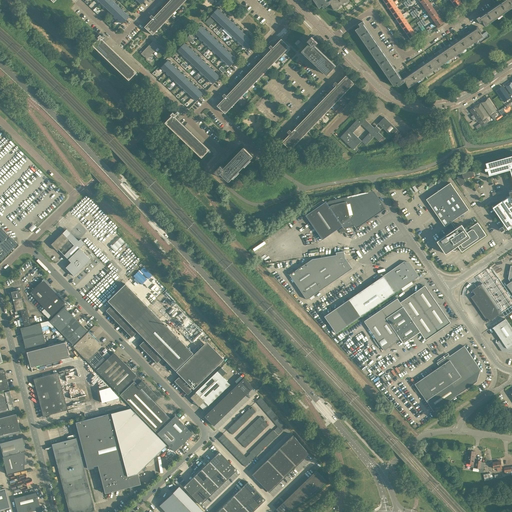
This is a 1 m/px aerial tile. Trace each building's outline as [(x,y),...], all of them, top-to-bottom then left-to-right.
[(110,0),(104,7),(109,11),(115,4),(110,0)] [(149,17),(151,19),(144,27),(152,35),(185,0),(169,0),(166,4),(154,16),(153,17),(152,16),(151,15),(149,17)] [(313,0),(319,8),(322,6),(324,9),(330,5),(334,10),(348,0),(330,0),(328,2),(327,3),(325,0),(313,0)] [(391,0),(386,4),(389,9),(395,5),(391,0)] [(511,0),(506,0),(480,18),(479,17),(476,19),(480,23),(482,21),(483,23),(484,24),(485,26),(511,8),(511,4),(511,3),(511,0)] [(433,8),(430,3),(424,7),(427,12),(433,8)] [(120,8),(115,4),(109,11),(113,15),(120,8)] [(399,10),(395,5),(389,9),(393,14),(399,10)] [(113,15),(117,19),(124,12),(120,8),(113,15)] [(427,12),(431,17),(437,13),(433,8),(427,12)] [(216,20),(222,13),(218,9),(211,15),(216,20)] [(393,14),(396,19),(402,15),(399,10),(393,14)] [(128,17),(124,12),(117,19),(122,23),(128,17)] [(227,17),(222,13),(216,20),(220,24),(227,17)] [(440,18),(437,13),(431,17),(434,22),(440,18)] [(405,20),(402,15),(396,19),(400,24),(405,20)] [(225,28),(231,21),(227,17),(220,24),(225,28)] [(440,18),(434,22),(438,27),(443,23),(440,18)] [(400,24),(403,29),(409,25),(405,20),(400,24)] [(229,32),(235,26),(231,21),(225,28),(229,32)] [(402,81),(395,71),(363,25),(365,24),(363,21),(358,24),(360,27),(359,28),(355,30),(394,86),(397,84),(398,87),(405,82),(408,88),(483,37),(480,33),(482,32),(478,27),(476,28),(477,29),(461,40),(403,80),(402,81)] [(403,29),(406,34),(412,30),(409,25),(403,29)] [(195,33),(199,37),(206,30),(201,26),(195,33)] [(233,36),(240,30),(235,26),(229,32),(233,36)] [(210,35),(206,30),(199,37),(204,41),(210,35)] [(238,40),(244,34),(240,30),(233,36),(238,40)] [(416,35),(412,30),(406,34),(410,39),(416,35)] [(101,37),(99,35),(97,37),(98,38),(91,45),(127,80),(134,73),(135,72),(103,42),(104,41),(105,40),(103,37),(104,36),(103,34),(101,36),(102,36),(101,37)] [(242,45),(248,38),(244,34),(238,40),(242,45)] [(210,35),(204,41),(208,45),(214,39),(210,35)] [(335,67),(336,66),(315,46),(318,43),(316,41),(317,40),(316,39),(315,38),(314,39),(312,37),(307,41),(310,43),(302,51),(327,75),(335,67)] [(242,45),(246,49),(253,42),(248,38),(242,45)] [(219,43),(214,39),(208,45),(212,50),(219,43)] [(222,96),(225,98),(217,106),(225,114),(289,47),(281,39),(274,46),(273,48),(272,47),(271,45),(269,47),(271,50),(228,95),(227,96),(226,95),(224,94),(222,96)] [(152,53),(158,47),(152,42),(147,48),(152,53)] [(178,50),(183,54),(189,48),(185,43),(178,50)] [(219,43),(212,50),(217,54),(223,47),(219,43)] [(227,51),(223,47),(217,54),(221,58),(227,51)] [(147,48),(141,54),(144,56),(143,56),(144,57),(146,59),(152,53),(147,48)] [(193,52),(189,48),(183,54),(187,59),(193,52)] [(221,58),(225,62),(232,55),(227,51),(221,58)] [(198,56),(193,52),(187,59),(191,63),(198,56)] [(236,60),(232,55),(225,62),(230,66),(236,60)] [(202,60),(198,56),(191,63),(196,67),(202,60)] [(206,64),(202,60),(196,67),(200,71),(206,64)] [(162,67),(166,72),(172,65),(168,61),(162,67)] [(211,68),(206,64),(200,71),(204,75),(211,68)] [(177,69),(172,65),(166,72),(170,76),(177,69)] [(215,73),(211,68),(204,75),(209,79),(215,73)] [(181,73),(177,69),(170,76),(175,80),(181,73)] [(185,77),(181,73),(175,80),(179,84),(185,77)] [(220,77),(215,73),(209,79),(213,84),(220,77)] [(287,132),(290,134),(282,142),(283,143),(290,150),(354,84),(347,77),(346,76),(339,83),(338,84),(337,83),(335,82),(333,84),(336,86),(293,131),(292,132),(291,131),(289,130),(287,132)] [(190,82),(185,77),(179,84),(183,88),(190,82)] [(194,86),(190,82),(183,88),(188,92),(194,86)] [(198,90),(194,86),(188,92),(192,97),(198,90)] [(502,88),(496,92),(504,105),(510,101),(502,88)] [(203,94),(198,90),(192,97),(197,101),(203,94)] [(491,115),(498,111),(490,100),(484,104),(491,115)] [(483,104),(476,108),(483,120),(490,116),(483,104)] [(477,122),(482,119),(475,109),(471,112),(477,122)] [(175,114),(173,112),(171,115),(172,116),(165,123),(202,158),(209,150),(210,150),(178,119),(178,118),(179,117),(177,115),(179,113),(177,112),(176,113),(176,114),(175,114)] [(365,120),(362,117),(361,116),(340,137),(353,149),(361,141),(353,133),(361,124),(365,120)] [(397,130),(388,121),(384,117),(378,124),(382,128),(384,129),(391,136),(397,130)] [(484,124),(483,121),(482,120),(479,123),(479,124),(475,127),(477,129),(481,126),(482,125),(484,124)] [(370,132),(362,141),(366,145),(374,136),(378,140),(382,136),(380,134),(378,132),(380,130),(376,126),(374,128),(369,124),(365,128),(370,132)] [(245,148),(244,147),(224,168),(221,165),(219,167),(217,166),(216,167),(215,168),(217,170),(215,172),(219,176),(221,174),(229,181),(253,156),(252,155),(245,148)] [(507,228),(508,230),(511,226),(511,155),(486,163),(487,168),(485,169),(485,172),(488,171),(489,176),(508,171),(510,170),(511,176),(511,191),(509,192),(510,196),(503,201),(503,200),(493,208),(504,224),(503,225),(504,226),(502,227),(499,229),(501,232),(504,230),(507,228)] [(456,180),(461,186),(466,182),(464,179),(475,176),(473,170),(462,174),(462,175),(458,178),(456,180)] [(462,252),(486,235),(477,222),(466,231),(462,225),(457,228),(452,221),(469,210),(450,183),(446,186),(426,199),(445,226),(451,222),(455,229),(449,233),(437,241),(446,254),(452,250),(453,251),(455,252),(457,251),(457,248),(456,247),(458,246),(462,252)] [(373,191),(348,196),(329,201),(326,203),(325,201),(305,215),(322,240),(342,226),(344,228),(349,227),(349,228),(353,227),(353,226),(354,226),(356,228),(371,218),(385,208),(373,191)] [(0,259),(17,243),(14,241),(13,240),(12,239),(8,235),(0,226),(0,259)] [(314,231),(299,229),(297,242),(311,244),(312,238),(312,234),(313,234),(314,231)] [(58,250),(64,255),(75,244),(72,241),(71,242),(68,240),(62,233),(57,238),(50,244),(57,251),(58,250)] [(114,247),(116,249),(124,242),(119,237),(110,246),(113,249),(114,247)] [(75,244),(64,255),(70,262),(65,267),(74,276),(90,260),(79,249),(84,244),(80,239),(75,244)] [(352,268),(345,258),(344,251),(336,252),(336,255),(312,259),(289,274),(307,300),(347,272),(352,268)] [(378,280),(349,300),(325,316),(336,333),(361,316),(413,280),(414,279),(415,279),(418,276),(409,263),(404,262),(382,277),(381,275),(377,278),(378,280)] [(66,302),(65,302),(43,279),(29,293),(52,316),(66,302)] [(475,294),(471,297),(488,322),(495,318),(495,315),(494,312),(495,311),(498,309),(499,312),(501,310),(482,283),(481,284),(478,286),(474,289),(473,292),(475,294)] [(160,355),(176,371),(193,354),(179,340),(156,316),(125,284),(107,301),(114,308),(112,310),(109,307),(106,311),(119,324),(121,326),(129,334),(131,337),(137,331),(145,340),(142,343),(140,345),(156,362),(159,359),(160,359),(158,356),(160,355)] [(420,332),(425,340),(450,323),(425,286),(421,288),(400,302),(397,298),(364,321),(375,338),(373,339),(379,347),(381,346),(384,350),(400,339),(403,343),(404,343),(420,332)] [(19,290),(13,291),(10,292),(15,311),(21,309),(25,326),(30,324),(26,308),(24,308),(19,290)] [(63,307),(49,321),(73,345),(87,331),(63,307)] [(511,328),(505,319),(493,328),(501,340),(500,341),(499,345),(503,351),(511,352),(511,328)] [(47,322),(40,323),(43,332),(49,330),(47,322)] [(45,343),(40,323),(20,328),(25,348),(45,343)] [(106,360),(102,356),(97,351),(102,346),(88,332),(72,346),(95,370),(106,360)] [(30,367),(35,366),(69,357),(65,342),(26,352),(30,367)] [(193,389),(223,359),(206,342),(193,354),(176,371),(180,375),(174,381),(187,394),(190,391),(191,390),(189,388),(190,387),(193,389)] [(477,382),(481,369),(480,369),(464,346),(450,356),(449,355),(445,357),(444,356),(437,360),(438,362),(437,363),(439,367),(415,384),(426,401),(434,412),(474,384),(477,382)] [(141,348),(139,351),(149,361),(151,359),(141,348)] [(106,351),(102,356),(106,360),(110,356),(106,351)] [(106,360),(95,370),(107,382),(125,364),(114,352),(110,356),(106,360)] [(107,382),(118,393),(136,375),(128,367),(129,366),(129,365),(127,363),(126,363),(125,364),(107,382)] [(66,384),(79,381),(76,367),(58,371),(58,375),(64,374),(66,384)] [(0,370),(0,391),(9,389),(4,369),(0,370)] [(190,398),(193,401),(198,406),(204,401),(208,406),(230,385),(217,371),(190,398)] [(57,372),(38,377),(33,379),(43,416),(46,416),(67,410),(57,372)] [(244,377),(240,381),(249,392),(252,388),(244,377)] [(134,381),(119,395),(157,433),(171,420),(154,402),(158,398),(142,380),(137,385),(134,381)] [(240,381),(236,385),(245,395),(249,392),(240,381)] [(236,385),(232,389),(241,399),(245,395),(236,385)] [(232,389),(228,393),(237,403),(241,399),(232,389)] [(0,412),(14,409),(9,391),(4,392),(0,393),(0,412)] [(228,393),(224,397),(233,407),(237,403),(228,393)] [(224,397),(220,401),(229,411),(233,407),(224,397)] [(220,401),(216,405),(225,415),(229,411),(220,401)] [(216,405),(212,408),(221,418),(225,415),(216,405)] [(121,410),(71,423),(75,438),(77,437),(81,451),(83,450),(86,461),(92,459),(94,465),(97,464),(105,493),(140,484),(137,473),(166,445),(134,412),(130,408),(121,410)] [(212,408),(208,412),(217,422),(221,418),(212,408)] [(208,412),(204,416),(213,426),(217,422),(208,412)] [(0,437),(20,432),(16,414),(0,417),(0,437)] [(175,416),(171,420),(157,433),(174,451),(192,434),(175,416)] [(286,427),(280,420),(276,424),(278,426),(282,430),(286,427)] [(292,436),(287,441),(296,450),(301,444),(293,435),(292,436)] [(83,450),(81,451),(77,437),(75,438),(51,444),(69,511),(88,511),(94,511),(83,466),(86,465),(86,467),(94,465),(92,459),(86,461),(83,450)] [(23,452),(25,451),(22,438),(0,443),(0,445),(3,457),(23,452)] [(287,441),(283,445),(292,453),(296,450),(287,441)] [(301,444),(296,450),(304,458),(308,454),(309,455),(309,454),(301,444)] [(283,445),(279,448),(288,457),(292,453),(283,445)] [(279,448),(275,452),(284,461),(288,457),(279,448)] [(296,450),(292,453),(300,462),(304,458),(296,450)] [(480,469),(480,468),(483,469),(484,463),(481,462),(481,461),(476,460),(475,460),(474,460),(475,451),(468,450),(467,455),(466,459),(466,463),(471,464),(471,467),(474,467),(474,468),(480,469)] [(27,464),(23,452),(3,457),(2,457),(6,474),(23,470),(21,465),(27,464)] [(219,452),(209,462),(218,472),(222,468),(228,462),(219,452)] [(275,452),(271,456),(280,465),(284,461),(275,452)] [(292,453),(288,457),(296,466),(300,462),(292,453)] [(244,455),(239,460),(245,467),(250,462),(246,457),(244,455)] [(271,456),(267,460),(276,469),(280,465),(271,456)] [(288,457),(284,461),(292,470),(296,466),(288,457)] [(267,460),(263,464),(272,473),(276,469),(267,460)] [(284,461),(280,465),(288,474),(292,470),(284,461)] [(501,461),(492,462),(493,469),(496,468),(497,471),(502,470),(501,461)] [(209,462),(201,469),(210,479),(214,475),(218,472),(209,462)] [(228,462),(222,468),(230,476),(236,470),(228,462)] [(263,464),(259,468),(268,476),(272,473),(263,464)] [(280,465),(276,469),(284,477),(288,474),(280,465)] [(511,475),(510,466),(503,467),(504,473),(501,473),(502,477),(506,477),(511,475)] [(222,468),(218,472),(226,480),(230,476),(222,468)] [(259,468),(252,474),(259,481),(259,482),(260,482),(261,483),(268,476),(259,468)] [(201,469),(193,477),(203,487),(207,483),(210,479),(201,469)] [(276,469),(272,473),(280,481),(284,477),(276,469)] [(316,470),(312,474),(323,485),(327,481),(316,470)] [(218,472),(214,475),(222,483),(226,480),(218,472)] [(272,473),(268,476),(276,485),(280,481),(272,473)] [(312,474),(308,478),(319,489),(323,485),(312,474)] [(214,475),(210,479),(218,487),(222,483),(214,475)] [(268,476),(261,483),(262,485),(263,485),(269,492),(276,485),(268,476)] [(193,477),(183,487),(192,496),(199,490),(203,487),(193,477)] [(308,478),(304,482),(315,493),(319,489),(308,478)] [(210,479),(207,483),(214,491),(218,487),(210,479)] [(248,482),(242,488),(250,497),(257,491),(248,482)] [(304,482),(300,486),(310,496),(315,493),(304,482)] [(207,483),(203,487),(210,495),(214,491),(207,483)] [(300,486),(296,490),(306,499),(310,496),(300,486)] [(202,511),(178,487),(159,505),(165,511),(202,511)] [(203,487),(199,490),(206,498),(210,495),(203,487)] [(242,488),(238,492),(247,501),(250,497),(242,488)] [(0,511),(0,510),(9,507),(5,489),(0,489),(0,511)] [(199,490),(192,496),(200,504),(206,498),(199,490)] [(296,490),(292,493),(301,502),(306,499),(296,490)] [(257,491),(250,497),(259,506),(265,500),(257,491)] [(238,492),(234,496),(243,504),(247,501),(238,492)] [(40,511),(36,493),(14,498),(17,511),(40,511)] [(292,493),(288,497),(296,506),(301,502),(292,493)] [(234,496),(230,499),(239,508),(243,504),(234,496)] [(250,497),(247,501),(255,510),(259,506),(250,497)] [(288,497),(284,501),(292,509),(296,506),(288,497)] [(230,499),(226,503),(234,511),(239,508),(230,499)] [(247,501),(243,504),(249,511),(252,511),(255,510),(247,501)] [(284,501),(276,509),(279,511),(286,511),(292,509),(284,501)] [(234,511),(226,503),(222,507),(226,511),(234,511)]
